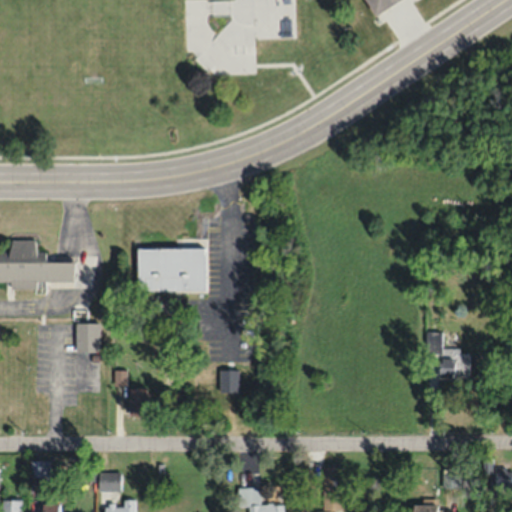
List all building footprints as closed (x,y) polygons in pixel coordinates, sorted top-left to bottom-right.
[(363,0),(373,17),(404,0),(363,0)] [(73,281),(73,261),(45,261),(45,251),(34,251),(35,239),(10,239),(9,252),(0,251),(0,281),(10,282),(10,288),(35,288),(35,280),(73,281)] [(136,247),(136,290),(203,290),(203,247),(136,247)] [(75,351),(99,351),(99,322),(75,322),(75,351)] [(468,377),(468,352),(459,352),(459,348),(441,348),(441,331),(425,331),(425,355),(439,356),(438,376),(468,377)] [(128,415),(146,415),(146,387),(128,387),(128,415)] [(50,459),(29,459),(29,490),(50,490),(50,459)] [(341,466),(321,466),(321,509),(341,509),(341,466)] [(459,468),(442,468),(442,487),(459,487),(459,468)] [(495,489),(511,489),(511,469),(495,469),(495,489)] [(98,471),(98,490),(120,490),(120,471),(98,471)] [(238,506),(248,505),(248,511),(282,511),(283,503),(260,503),(259,486),(237,486),(238,506)] [(21,511),(21,498),(1,498),(1,511),(21,511)] [(119,502),(106,502),(106,511),(134,511),(135,498),(119,498),(119,502)] [(41,511),(58,511),(59,502),(42,502),(41,511)] [(437,511),(438,502),(412,502),(411,511),(437,511)]
